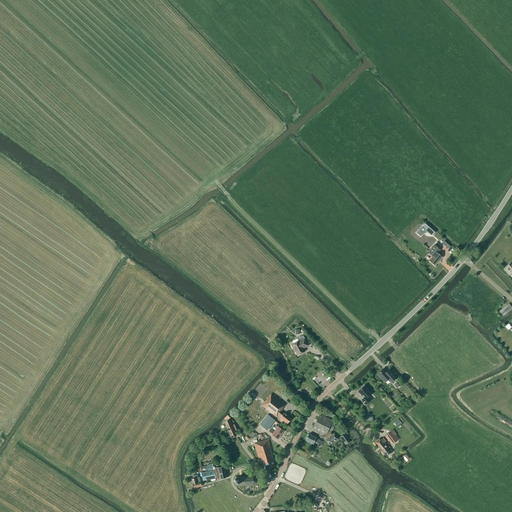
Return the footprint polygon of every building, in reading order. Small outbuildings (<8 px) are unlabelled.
[(425,224),(417,233),(420,236),(425,230),(431,235),(432,234),(432,235),(435,232),(425,224)] [(431,255),(433,256),(429,260),(435,265),(442,257),(438,253),(440,250),(434,245),(428,252),(431,255)] [(500,311),(503,316),(511,309),(511,307),(509,304),(500,311)] [(298,341),(291,345),(295,352),(297,356),(305,351),(303,349),(308,346),(303,335),(297,339),(298,341)] [(388,379),(391,383),(396,378),(388,369),(385,372),(382,369),(377,374),(384,383),(388,379)] [(317,377),(314,379),(321,385),(323,383),(317,377)] [(370,401),(367,398),(371,394),(364,386),(358,391),(364,398),(361,400),(365,405),(370,401)] [(391,393),(395,397),(400,393),(397,389),(391,393)] [(276,417),(278,415),(281,417),(280,418),(284,421),(287,424),(291,419),(284,413),(281,411),(283,409),(282,408),(285,405),(271,394),(261,406),(276,417)] [(323,435),(327,433),(328,430),(331,430),(333,426),(333,425),(334,423),(332,422),(332,421),(320,414),(312,429),(323,435)] [(260,425),(267,431),(275,420),(268,415),(260,425)] [(225,422),(232,438),(236,436),(234,431),(236,430),(234,425),(232,426),(229,421),(225,422)] [(284,431),(278,427),(275,430),(273,429),(271,427),(268,431),(270,432),(273,434),(272,435),(278,439),(284,431)] [(323,437),(329,445),(338,439),(334,433),(333,434),(331,431),(324,436),(323,437)] [(394,436),(391,431),(385,436),(392,444),(398,439),(395,435),(394,436)] [(322,441),(320,440),(316,438),(309,434),(306,440),(313,444),(314,441),(319,443),(321,444),(322,441)] [(340,437),(345,443),(349,440),(345,434),(340,437)] [(375,442),(386,457),(391,453),(389,449),(390,448),(389,446),(387,447),(384,443),(386,442),(383,438),(380,440),(379,438),(375,442)] [(263,463),(265,469),(275,466),(270,448),(268,439),(254,443),(261,464),(263,463)] [(217,467),(217,468),(214,469),(217,479),(226,477),(225,474),(224,466),(217,467)] [(203,481),(216,479),(214,471),(213,471),(209,472),(202,473),(203,481)] [(192,476),(193,478),(191,479),(194,488),(202,486),(200,481),(199,481),(197,475),(192,476)] [(241,477),(239,477),(234,477),(234,479),(235,483),(238,483),(238,485),(239,485),(253,484),(256,482),(256,478),(253,476),(241,477)]
